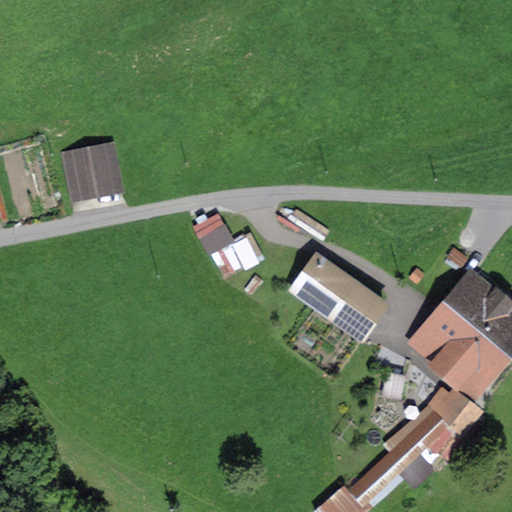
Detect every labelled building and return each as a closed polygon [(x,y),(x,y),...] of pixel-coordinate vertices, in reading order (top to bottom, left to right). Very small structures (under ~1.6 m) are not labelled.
[(127,190),(117,140),(63,151),(73,201),(127,190)] [(249,233),(238,239),(229,222),(203,236),(226,279),(263,259),(249,233)] [(363,344),(392,303),(317,249),(288,290),(363,344)] [(509,363),(511,359),(511,298),(471,265),(438,305),(509,363)] [(476,403),(509,363),(438,305),(405,345),(476,403)] [(403,400),(407,375),(388,371),(383,396),(403,400)] [(467,438),(465,436),(485,411),(455,388),(451,393),(443,387),(430,403),(399,431),(421,455),(432,444),(446,458),(467,438)] [(370,511),(375,508),(369,501),(400,473),(415,489),(435,470),(421,455),(399,431),(384,444),(391,452),(350,490),(345,484),(314,510),(315,511),(370,511)]
